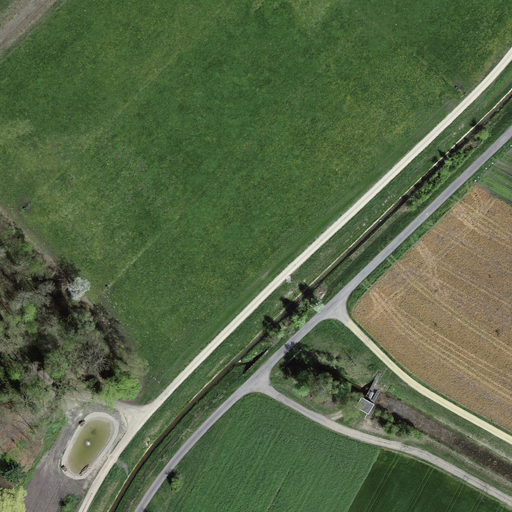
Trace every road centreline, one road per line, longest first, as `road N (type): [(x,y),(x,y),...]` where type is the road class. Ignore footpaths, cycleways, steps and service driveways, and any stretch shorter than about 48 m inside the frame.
road 1 (track): [(82,511),(97,477),(146,413),(511,54)]
road 2 (track): [(253,383),(333,428),(415,452),(511,504)]
road 3 (track): [(333,307),(511,129)]
road 4 (track): [(333,307),(413,385),(511,440)]
road 5 (track): [(139,511),(171,462),(253,383)]
road 6 (track): [(0,354),(43,387),(146,413)]
